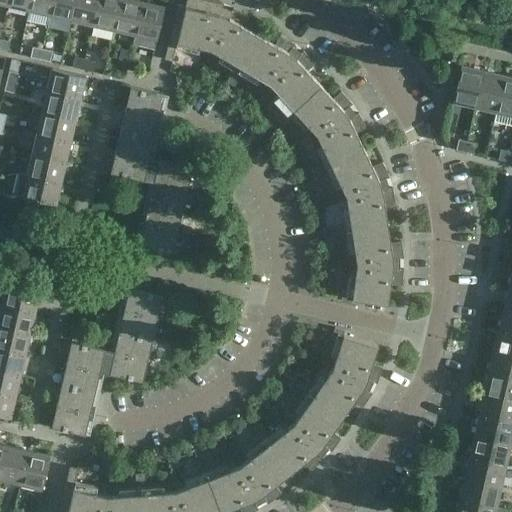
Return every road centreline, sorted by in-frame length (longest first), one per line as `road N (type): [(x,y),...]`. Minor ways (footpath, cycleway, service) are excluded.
road 1 (residential): [(438,337),(444,230),(425,157),(368,49),(304,0)]
road 2 (residential): [(115,420),(151,418),(209,397),(262,339),(279,294)]
road 3 (residential): [(279,294),(276,231),(261,180),(192,107)]
road 4 (residential): [(330,511),(389,458),(438,337)]
road 5 (residential): [(438,337),(279,294)]
